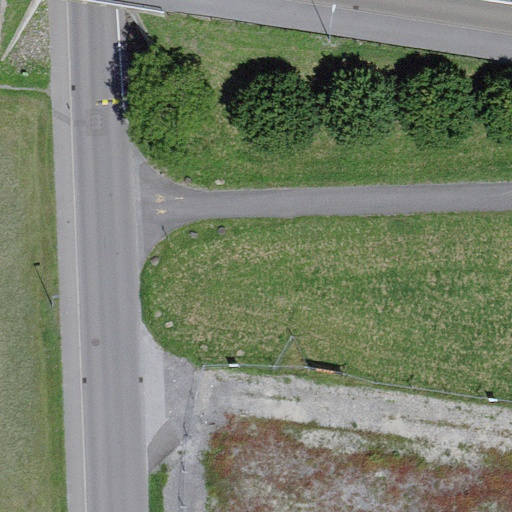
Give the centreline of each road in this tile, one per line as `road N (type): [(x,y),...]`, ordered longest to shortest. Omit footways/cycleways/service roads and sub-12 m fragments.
road 1 (residential): [(102,0),(127,511)]
road 2 (track): [(116,206),(511,196)]
